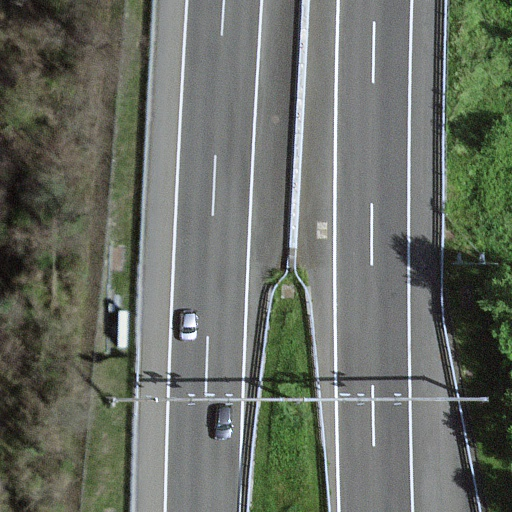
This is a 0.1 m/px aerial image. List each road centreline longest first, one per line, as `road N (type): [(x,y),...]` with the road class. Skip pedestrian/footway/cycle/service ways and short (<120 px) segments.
road 1 (motorway): [(225,0),(202,511)]
road 2 (motorway): [(378,511),(377,0)]
